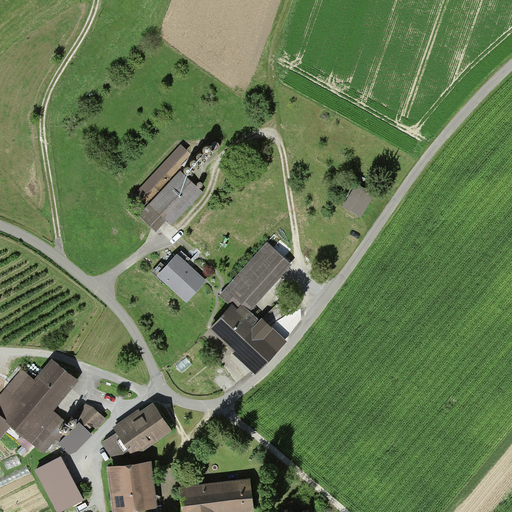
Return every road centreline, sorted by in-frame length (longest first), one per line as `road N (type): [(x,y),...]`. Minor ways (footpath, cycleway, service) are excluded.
road 1 (unclassified): [(0,226),(56,255),(97,289),(123,316),(164,392),(186,404),(217,404),(278,354),(402,187),(511,66)]
road 2 (track): [(95,0),(43,116),(56,255)]
road 3 (track): [(0,350),(43,351),(142,391),(164,392)]
road 4 (track): [(217,404),(343,511)]
